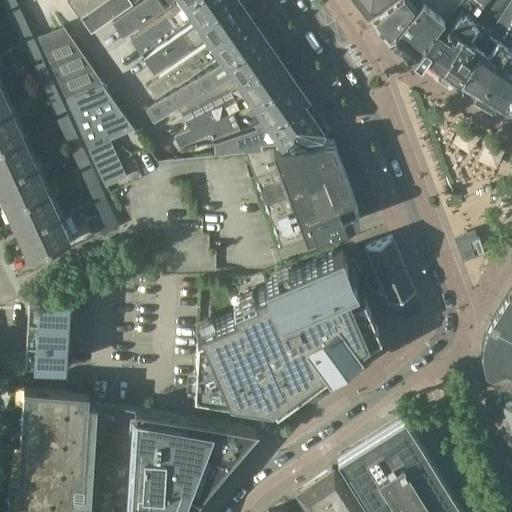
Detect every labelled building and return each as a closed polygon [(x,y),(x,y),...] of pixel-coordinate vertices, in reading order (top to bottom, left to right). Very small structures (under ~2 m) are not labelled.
[(68,0),(80,16),(81,15),(102,0),(68,0)] [(102,0),(81,15),(91,30),(132,0),(102,0)] [(178,0),(180,3),(183,0),(142,0),(113,21),(122,35),(172,0),(178,0)] [(195,24),(205,17),(229,0),(183,0),(180,3),(130,38),(141,54),(189,20),(189,19),(190,17),(195,24)] [(241,0),(229,0),(205,17),(195,24),(144,59),(153,72),(197,42),(191,33),(198,28),(207,42),(250,12),(241,0)] [(367,12),(369,11),(376,5),(382,0),(358,0),(366,10),(367,12)] [(389,0),(371,15),(390,38),(420,0),(389,0)] [(420,0),(390,38),(412,56),(434,28),(457,0),(420,0)] [(412,56),(436,72),(451,51),(450,50),(458,38),(463,41),(476,24),(473,21),(474,19),(478,20),(479,18),(482,19),(493,3),(503,10),(509,0),(457,0),(434,28),(412,56)] [(455,82),(476,94),(508,45),(507,44),(511,36),(511,0),(509,0),(503,10),(489,32),(455,82)] [(451,51),(436,72),(437,72),(447,78),(448,77),(455,82),(489,32),(503,10),(493,3),(482,19),(479,18),(478,20),(474,19),(473,21),(476,24),(463,41),(458,38),(450,50),(451,51)] [(40,56),(21,13),(19,8),(9,12),(31,60),(40,56)] [(250,12),(207,42),(147,84),(155,96),(174,83),(175,84),(216,56),(220,62),(266,35),(250,12)] [(37,37),(66,99),(103,82),(63,24),(37,37)] [(233,83),(234,84),(278,53),(266,35),(220,62),(144,108),(152,120),(202,92),(204,95),(228,79),(228,78),(231,77),(234,82),(233,83)] [(508,45),(476,94),(498,108),(511,84),(511,36),(507,44),(508,45)] [(249,103),(292,73),(278,53),(234,84),(230,87),(180,110),(190,128),(239,107),(249,103)] [(65,110),(45,66),(43,61),(33,65),(55,114),(65,110)] [(252,123),(262,119),(265,123),(275,119),(308,96),(292,73),(249,103),(239,107),(190,128),(174,135),(178,144),(182,144),(208,132),(211,138),(251,120),(252,123)] [(103,82),(66,99),(87,146),(105,185),(126,175),(108,137),(132,126),(103,82)] [(511,84),(498,108),(511,113),(511,84)] [(0,144),(21,134),(0,86),(0,144)] [(275,119),(265,123),(212,142),(214,151),(219,149),(245,141),(246,144),(312,137),(311,131),(326,130),(328,125),(308,96),(275,119)] [(89,162),(69,119),(67,114),(57,119),(79,167),(89,162)] [(0,191),(0,197),(4,207),(46,188),(21,134),(0,144),(0,190),(0,191)] [(351,208),(350,208),(345,196),(353,193),(333,139),(312,141),(244,148),(244,150),(248,160),(281,246),(355,219),(356,218),(357,218),(358,217),(359,215),(359,214),(359,212),(358,211),(358,210),(357,209),(355,208),(353,207),(351,208)] [(111,210),(95,177),(91,167),(81,172),(101,215),(111,210)] [(67,236),(46,188),(4,207),(10,220),(13,219),(17,227),(16,228),(21,239),(22,238),(23,241),(20,242),(25,252),(27,251),(29,254),(67,236)] [(90,224),(95,235),(117,225),(111,210),(101,215),(102,218),(90,224)] [(467,257),(485,251),(484,248),(483,249),(477,232),(472,234),(472,232),(459,236),(457,237),(460,247),(462,246),(466,257),(467,257)] [(392,235),(366,246),(389,301),(392,300),(400,318),(420,309),(413,291),(415,290),(392,235)] [(197,335),(194,396),(221,400),(222,395),(272,403),(273,402),(277,407),(328,370),(329,372),(343,362),(349,358),(363,348),(361,346),(381,331),(364,293),(350,299),(347,291),(358,286),(352,271),(348,263),(342,248),(286,272),(279,275),(264,281),(266,286),(253,292),(255,296),(233,305),(235,311),(199,327),(202,333),(197,335)] [(484,340),(484,345),(484,350),(485,355),(486,361),(487,362),(487,364),(488,364),(491,363),(492,367),(504,362),(511,365),(511,284),(491,319),(491,320),(489,322),(488,325),(487,329),(486,329),(485,334),(484,340)] [(31,318),(66,320),(67,295),(55,294),(55,297),(29,295),(28,311),(32,311),(31,318)] [(27,323),(26,339),(65,342),(66,320),(31,318),(31,323),(27,323)] [(33,356),(32,362),(63,364),(65,342),(26,339),(25,355),(33,356)] [(511,365),(504,362),(492,367),(500,392),(499,393),(500,394),(511,388),(511,365)] [(7,511),(190,511),(199,496),(205,488),(220,469),(258,426),(257,425),(71,395),(72,390),(72,388),(23,385),(18,476),(10,475),(7,511)] [(511,388),(500,394),(497,395),(498,397),(499,397),(503,408),(504,411),(508,420),(508,421),(509,424),(509,423),(511,430),(511,388)] [(464,511),(465,511),(464,510),(462,511),(461,510),(462,509),(449,489),(449,490),(448,489),(450,488),(449,486),(447,487),(446,486),(447,486),(434,466),(432,467),(426,458),(428,456),(422,447),(420,448),(402,420),(361,446),(358,442),(339,455),(340,456),(340,457),(374,511),(464,511)] [(333,466),(314,478),(337,511),(363,511),(359,505),(333,466)] [(337,511),(314,478),(297,490),(311,511),(337,511)]
